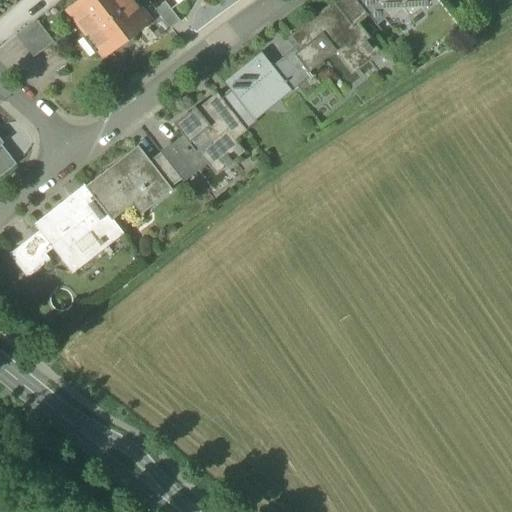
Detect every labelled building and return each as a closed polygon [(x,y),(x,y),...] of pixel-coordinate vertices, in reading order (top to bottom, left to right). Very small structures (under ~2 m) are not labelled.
[(79,0),(67,10),(102,54),(146,19),(130,0),(79,0)] [(356,23),(367,15),(355,0),(336,0),(332,3),(335,6),(314,23),(311,20),(289,37),(297,47),(272,67),(264,57),(254,65),(251,61),(232,76),(238,84),(219,99),(244,130),(255,121),(254,120),(253,121),(251,117),(285,89),(288,94),(309,78),(306,75),(335,52),(352,73),(379,52),(356,23)] [(432,0),(355,0),(367,15),(376,26),(402,6),(399,3),(402,0),(416,0),(423,8),(432,0)] [(153,9),(169,29),(179,21),(163,1),(153,9)] [(15,36),(32,58),(53,42),(36,20),(15,36)] [(233,139),(244,130),(219,99),(217,97),(199,112),(194,106),(171,124),(181,135),(169,144),(188,170),(190,169),(203,158),(214,173),(242,150),(233,139)] [(0,173),(14,162),(0,144),(0,173)] [(169,144),(159,152),(180,179),(182,182),(193,173),(190,169),(188,170),(169,144)] [(121,163),(108,173),(129,199),(140,191),(151,205),(171,190),(169,188),(148,161),(142,166),(139,162),(142,155),(140,153),(136,151),(128,152),(123,155),(121,159),(121,163)] [(169,188),(180,179),(159,152),(148,161),(169,188)] [(132,203),(129,199),(108,173),(106,169),(84,186),(87,189),(110,220),(132,203)] [(87,189),(84,186),(71,197),(73,199),(87,189)] [(119,231),(110,220),(87,189),(73,199),(71,197),(35,224),(40,231),(52,246),(69,269),(86,256),(74,242),(88,231),(99,246),(119,231)] [(43,253),(52,246),(40,231),(31,238),(43,253)] [(9,254),(26,275),(47,259),(43,253),(31,238),(9,254)]
